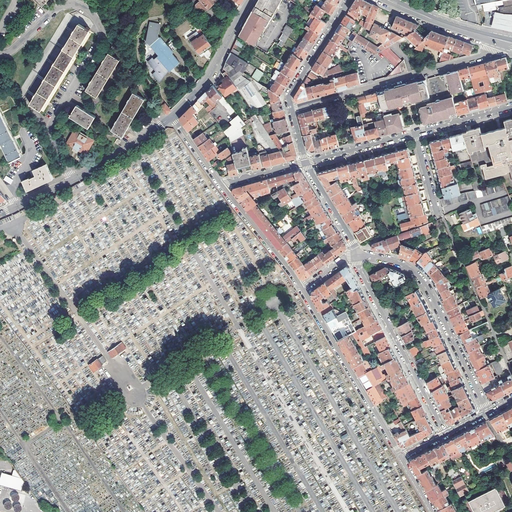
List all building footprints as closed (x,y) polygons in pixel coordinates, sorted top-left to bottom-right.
[(201,0),(202,1),(200,2),(196,5),(196,8),(198,11),(200,9),(205,13),(217,0),(201,0)] [(234,0),(230,4),(236,12),(240,5),(235,0),(234,0)] [(239,36),(255,46),(258,39),(261,41),(284,0),(259,0),(258,1),(255,8),(241,33),(239,36)] [(321,8),(326,11),(332,15),(337,7),(338,5),(329,0),(321,0),(325,2),(321,8)] [(356,15),(357,16),(360,17),(362,14),(364,14),(368,16),(372,5),(365,1),(363,0),(355,0),(349,11),(356,15)] [(499,7),(501,13),(501,15),(511,15),(511,0),(503,0),(504,6),(499,7)] [(311,14),(320,19),(326,11),(321,8),(317,5),(313,11),(306,7),(305,9),(311,14)] [(368,16),(365,23),(364,27),(369,30),(372,24),(373,24),(379,8),(372,5),(368,16)] [(349,11),(346,15),(354,21),(356,18),(354,17),(356,15),(349,11)] [(511,15),(501,15),(501,13),(495,12),(494,19),(492,27),(511,31),(511,30),(511,15)] [(69,14),(67,13),(17,96),(23,99),(28,92),(38,75),(47,59),(57,43),(67,27),(73,16),(69,14)] [(315,19),(310,28),(320,34),(325,25),(326,24),(320,19),(311,14),(310,16),(315,19)] [(345,17),(341,24),(350,30),(355,21),(354,21),(346,15),(345,17)] [(408,21),(397,16),(393,28),(400,31),(399,32),(401,33),(401,32),(408,35),(416,29),(419,26),(408,21)] [(153,76),(160,83),(164,78),(164,76),(163,76),(169,70),(168,69),(171,66),(172,67),(179,62),(171,54),(173,52),(158,38),(157,39),(156,37),(158,25),(147,23),(145,44),(151,45),(160,54),(154,61),(152,59),(147,63),(156,72),(153,76)] [(359,36),(364,27),(363,26),(358,35),(353,42),(374,56),(380,53),(388,47),(404,37),(403,36),(401,37),(375,23),(369,36),(384,43),(378,47),(359,36)] [(89,31),(79,24),(74,32),(64,47),(54,63),(44,79),(35,96),(30,104),(41,110),(47,101),(56,86),(66,70),(76,53),(85,38),(89,31)] [(337,30),(336,32),(345,37),(350,30),(341,24),(337,30)] [(286,25),(284,29),(285,29),(279,40),(281,41),(278,45),(282,47),(288,38),(293,29),(286,25)] [(309,30),(304,37),(314,43),(315,41),(320,34),(310,28),(307,26),(305,28),(309,30)] [(422,35),(416,29),(408,35),(406,36),(407,37),(417,46),(432,31),(427,29),(422,35)] [(417,46),(414,50),(422,52),(425,44),(442,50),(439,56),(442,57),(449,37),(441,34),(432,31),(417,46)] [(335,33),(331,40),(344,48),(346,47),(341,44),(345,37),(336,32),(335,33)] [(358,35),(354,32),(349,40),(351,41),(353,42),(358,35)] [(197,37),(192,41),(200,53),(211,60),(216,50),(205,34),(198,39),(197,37)] [(304,37),(299,45),(309,52),(310,50),(314,43),(304,37)] [(449,49),(453,50),(457,39),(450,37),(449,37),(442,57),(440,63),(449,60),(451,55),(447,54),(449,49)] [(457,39),(453,50),(460,53),(461,52),(464,42),(463,42),(457,39)] [(344,48),(331,40),(328,45),(323,52),(333,58),(339,48),(347,52),(348,50),(344,48)] [(473,45),(464,42),(461,52),(470,55),(470,54),(473,45)] [(292,53),(293,54),(303,61),(307,54),(309,52),(299,45),(294,53),(293,52),(292,53)] [(397,67),(402,61),(391,50),(388,47),(380,53),(383,56),(397,67)] [(333,58),(323,52),(320,56),(317,62),(327,68),(333,58)] [(115,67),(120,60),(109,53),(104,60),(104,59),(102,63),(103,63),(92,81),(91,80),(89,83),(90,84),(86,90),(97,97),(102,89),(115,67)] [(226,63),(244,74),(250,64),(238,57),(231,53),(229,57),(226,63)] [(303,61),(293,54),(287,64),(286,63),(285,64),(286,65),(296,71),(297,69),(303,61)] [(499,71),(509,68),(506,57),(496,60),(499,71)] [(397,67),(387,78),(395,75),(408,72),(404,59),(402,61),(397,67)] [(491,83),(496,82),(495,78),(500,76),(499,72),(499,71),(496,60),(492,61),(485,63),(491,83)] [(276,61),(274,67),(281,70),(283,63),(276,61)] [(322,76),(327,68),(317,62),(312,69),(322,76)] [(252,79),(244,74),(226,63),(224,69),(237,88),(246,101),(259,92),(259,93),(262,91),(265,87),(259,83),(252,79)] [(476,97),(485,95),(486,96),(487,96),(487,98),(486,98),(486,99),(487,98),(495,97),(491,83),(485,63),(481,64),(471,67),(468,68),(471,76),(476,97)] [(286,65),(281,72),(291,79),(294,75),(296,71),(286,65)] [(344,71),(340,65),(331,70),(330,69),(328,70),(332,74),(344,71)] [(461,79),(471,76),(468,68),(464,69),(458,71),(461,79)] [(224,69),(222,73),(225,79),(223,80),(225,82),(219,86),(226,95),(237,88),(224,69)] [(258,69),(252,79),(259,83),(265,74),(258,69)] [(277,70),(272,78),(286,87),(288,85),(291,79),(281,72),(277,70)] [(425,121),(425,123),(450,116),(450,114),(457,112),(457,114),(458,114),(455,103),(453,98),(452,94),(454,94),(464,91),(461,79),(458,71),(455,71),(377,93),(379,99),(383,113),(409,106),(420,103),(421,109),(422,113),(425,121)] [(358,72),(346,76),(349,88),(351,88),(361,85),(358,72)] [(312,86),(315,97),(324,95),(337,91),(334,79),(332,74),(324,77),(325,80),(330,78),(332,83),(324,85),(324,83),(312,86)] [(346,76),(334,79),(337,91),(343,90),(349,88),(346,76)] [(286,87),(272,78),(270,81),(274,84),(270,90),(280,96),(285,89),(286,87)] [(495,97),(497,104),(506,101),(507,101),(501,80),(496,82),(491,83),(495,97)] [(299,93),(298,92),(294,99),(297,102),(308,99),(305,87),(304,84),(303,83),(301,87),(300,90),(301,93),(299,93)] [(209,89),(206,92),(210,97),(215,103),(219,100),(223,106),(224,106),(227,110),(227,111),(230,115),(235,111),(213,85),(213,86),(212,87),(211,91),(209,89)] [(307,86),(305,87),(308,99),(310,99),(315,97),(312,86),(308,87),(307,86)] [(259,93),(262,97),(265,94),(265,93),(269,94),(271,100),(272,103),(281,100),(281,98),(280,96),(270,90),(265,87),(262,91),(259,93)] [(140,107),(145,99),(133,92),(129,99),(127,102),(128,102),(117,120),(116,120),(114,122),(115,123),(111,130),(122,137),(128,128),(140,107)] [(198,100),(203,105),(210,97),(206,92),(202,96),(198,100)] [(259,92),(246,101),(251,109),(267,105),(265,101),(262,97),(259,93),(259,92)] [(364,103),(379,99),(377,93),(368,96),(356,99),(360,116),(361,119),(364,119),(368,117),(364,103)] [(476,97),(480,108),(482,108),(491,105),(494,104),(497,104),(495,97),(487,98),(486,99),(486,98),(487,98),(487,96),(486,96),(485,95),(476,97)] [(472,110),(480,108),(476,97),(467,100),(470,111),(472,110)] [(198,113),(204,107),(203,105),(198,100),(186,112),(179,120),(188,132),(200,121),(194,114),(197,111),(198,113)] [(281,100),(272,103),(274,112),(284,109),(283,105),(281,100)] [(455,103),(458,114),(464,112),(470,111),(467,100),(455,103)] [(162,107),(166,114),(171,109),(166,103),(162,107)] [(269,109),(267,104),(267,105),(251,109),(254,113),(269,109)] [(84,110),(77,106),(70,117),(79,122),(89,127),(95,116),(86,111),(87,110),(84,109),(84,110)] [(320,109),(313,111),(316,121),(328,117),(329,118),(332,118),(332,117),(329,107),(320,109)] [(273,112),(275,121),(286,118),(284,112),(284,109),(274,112),(273,112)] [(3,144),(12,161),(23,155),(14,138),(13,137),(0,110),(0,137),(2,142),(3,144)] [(306,113),(304,113),(307,123),(308,123),(316,121),(313,111),(306,113)] [(301,126),(301,127),(308,125),(307,124),(309,124),(308,123),(307,123),(304,113),(300,115),(299,117),(301,126)] [(384,119),(388,133),(393,132),(403,129),(402,127),(399,115),(399,113),(392,115),(391,114),(383,116),(384,119)] [(239,115),(234,119),(230,122),(233,125),(225,132),(228,136),(229,137),(242,127),(246,124),(245,122),(239,115)] [(250,121),(253,120),(254,121),(252,122),(254,128),(257,128),(260,133),(266,142),(274,152),(274,153),(269,154),(272,164),(282,162),(287,160),(281,152),(279,149),(270,136),(262,125),(257,117),(255,115),(249,119),(250,121)] [(353,143),(367,139),(361,119),(360,116),(356,117),(358,123),(359,124),(360,123),(361,126),(358,126),(352,128),(353,134),(351,135),(353,143)] [(275,121),(272,122),(272,124),(274,123),(277,134),(289,130),(288,124),(286,118),(275,121)] [(361,119),(367,139),(373,137),(379,136),(375,122),(369,124),(371,130),(369,130),(369,128),(367,128),(367,125),(366,125),(364,119),(361,119)] [(375,122),(379,136),(381,135),(388,133),(384,119),(375,122)] [(467,148),(469,154),(473,152),(481,149),(481,150),(486,149),(485,146),(489,145),(495,165),(488,167),(487,164),(481,166),(482,170),(483,169),(486,180),(507,174),(507,173),(510,172),(511,178),(511,145),(511,143),(511,142),(511,119),(505,122),(506,128),(500,129),(482,134),(480,128),(469,131),(462,133),(467,148)] [(270,123),(262,125),(270,136),(273,135),(270,123)] [(311,134),(313,134),(317,133),(316,129),(309,131),(308,125),(301,127),(303,134),(304,136),(311,134)] [(244,135),(242,127),(229,137),(230,143),(244,135)] [(327,137),(330,149),(338,147),(340,146),(336,134),(331,136),(329,130),(325,130),(327,137)] [(92,141),(75,131),(68,143),(74,146),(73,147),(79,151),(80,150),(85,153),(92,141)] [(203,133),(194,140),(196,143),(199,147),(208,140),(203,133)] [(462,133),(450,137),(453,147),(454,150),(463,148),(463,149),(467,148),(462,133)] [(279,141),(275,134),(273,135),(270,136),(279,149),(283,147),(293,142),(291,135),(279,141)] [(308,151),(315,149),(311,134),(304,136),(308,151)] [(315,136),(314,137),(313,134),(311,134),(315,149),(316,153),(322,151),(324,151),(321,139),(316,141),(315,136)] [(321,139),(324,151),(329,149),(330,149),(327,137),(321,139)] [(444,149),(447,148),(453,147),(450,137),(441,139),(444,149)] [(210,139),(208,140),(199,147),(202,152),(204,154),(211,149),(215,146),(210,139)] [(432,152),(444,149),(441,139),(430,142),(432,152)] [(295,150),(293,142),(283,147),(284,151),(281,152),(287,160),(294,158),(296,155),(295,150)] [(233,155),(235,159),(236,163),(237,168),(244,166),(251,164),(249,157),(247,147),(242,148),(243,151),(233,154),(233,155)] [(228,148),(219,154),(222,159),(231,153),(228,148)] [(396,151),(398,160),(410,156),(408,148),(396,151)] [(444,149),(432,152),(435,161),(445,158),(444,156),(447,156),(446,154),(448,153),(448,152),(447,148),(444,149)] [(216,156),(211,149),(204,154),(208,159),(209,161),(216,156)] [(396,151),(385,154),(387,163),(394,161),(395,163),(396,163),(399,162),(398,160),(396,151)] [(259,154),(249,157),(251,164),(253,170),(261,167),(263,167),(259,154)] [(272,164),(269,154),(262,156),(264,166),(271,165),(272,164)] [(375,157),(379,172),(380,175),(384,174),(383,171),(386,170),(389,169),(387,163),(385,154),(375,157)] [(399,162),(400,169),(413,166),(410,156),(398,160),(399,162)] [(364,160),(369,175),(379,172),(375,157),(364,160)] [(437,169),(450,166),(449,162),(448,162),(447,160),(446,158),(445,158),(435,161),(437,169)] [(357,162),(360,176),(362,181),(370,179),(369,175),(364,160),(357,162)] [(459,165),(461,171),(473,167),(471,161),(459,165)] [(348,164),(352,179),(354,185),(358,187),(356,177),(360,176),(357,162),(348,164)] [(237,168),(236,163),(228,165),(230,176),(239,174),(237,168)] [(23,180),(25,185),(27,190),(53,178),(47,164),(34,170),(36,175),(31,177),(30,178),(30,177),(24,180),(23,180)] [(337,168),(340,177),(340,180),(341,181),(342,182),(352,179),(348,164),(337,168)] [(402,175),(403,179),(415,175),(413,166),(400,169),(400,170),(400,171),(401,175),(402,175)] [(452,173),(450,166),(437,169),(439,177),(452,173)] [(337,168),(317,173),(319,176),(326,188),(331,184),(329,181),(340,177),(337,168)] [(281,190),(285,188),(288,187),(289,188),(306,178),(305,177),(302,173),(299,171),(298,171),(281,176),(267,180),(269,187),(277,185),(284,183),(284,185),(280,187),(281,190)] [(452,173),(439,177),(442,188),(455,184),(452,173)] [(13,180),(6,175),(3,180),(11,184),(13,180)] [(404,186),(417,183),(415,175),(403,179),(401,179),(403,187),(404,186)] [(306,178),(289,188),(291,191),(293,189),(296,194),(290,199),(291,201),(301,195),(312,188),(309,183),(306,178)] [(477,178),(471,180),(475,191),(481,190),(477,178)] [(249,189),(255,197),(271,192),(269,187),(267,180),(256,183),(247,186),(249,189)] [(331,197),(342,190),(337,181),(331,184),(326,188),(330,194),(331,197)] [(404,186),(406,195),(420,192),(417,183),(404,186)] [(445,198),(460,194),(457,183),(455,184),(442,188),(445,198)] [(481,190),(475,191),(465,193),(460,194),(445,198),(447,205),(467,200),(477,198),(506,189),(504,183),(501,184),(501,183),(481,190)] [(277,185),(269,187),(271,192),(272,196),(281,191),(281,190),(280,187),(278,188),(277,185)] [(242,187),(234,190),(232,193),(237,198),(247,191),(249,189),(247,186),(242,187)] [(272,196),(274,199),(277,197),(281,202),(279,204),(281,207),(290,202),(284,191),(286,190),(285,188),(281,190),(281,191),(272,196)] [(301,195),(305,201),(316,195),(315,193),(312,188),(301,195)] [(348,198),(342,190),(331,197),(332,198),(337,205),(348,198)] [(239,202),(240,203),(250,195),(247,191),(237,198),(239,202)] [(420,192),(406,195),(402,197),(405,207),(405,206),(423,202),(420,192)] [(243,206),(244,207),(253,199),(250,195),(240,203),(243,206)] [(316,195),(305,201),(304,202),(309,210),(321,202),(320,201),(316,195)] [(480,205),(482,212),(511,202),(509,196),(480,205)] [(342,215),(356,207),(357,206),(356,203),(352,205),(348,198),(337,205),(339,210),(342,215)] [(253,199),(244,207),(246,210),(247,211),(255,205),(257,204),(253,199)] [(321,202),(309,210),(312,215),(307,218),(308,220),(314,216),(325,210),(322,204),(321,202)] [(408,218),(411,217),(426,213),(423,202),(405,206),(408,218)] [(511,203),(511,202),(482,212),(484,218),(511,208),(511,203)] [(277,248),(279,250),(287,243),(282,238),(279,234),(281,233),(278,229),(276,230),(272,225),(274,223),(272,221),(270,223),(265,217),(267,216),(265,213),(263,214),(255,205),(247,211),(258,225),(261,228),(264,232),(277,248)] [(347,223),(349,222),(359,216),(360,215),(356,207),(342,215),(343,216),(347,223)] [(459,213),(464,223),(474,219),(470,209),(468,210),(467,207),(466,208),(466,210),(459,213)] [(325,210),(314,216),(319,224),(330,217),(329,216),(325,210)] [(401,224),(400,220),(397,221),(400,233),(428,222),(426,213),(411,217),(412,221),(401,224)] [(360,215),(359,216),(365,227),(367,226),(360,215)] [(359,216),(349,222),(356,232),(365,227),(359,216)] [(511,216),(481,227),(484,234),(498,228),(498,229),(504,227),(511,224),(511,216)] [(319,224),(317,225),(318,227),(321,225),(322,227),(319,229),(321,231),(323,230),(333,223),(333,222),(330,217),(319,224)] [(464,223),(461,225),(464,230),(479,223),(477,217),(474,219),(464,223)] [(323,230),(327,238),(338,231),(337,230),(333,223),(323,230)] [(398,235),(400,241),(409,237),(411,241),(414,240),(413,236),(421,232),(423,236),(431,232),(429,228),(427,224),(398,235)] [(365,227),(356,232),(361,242),(365,239),(367,241),(373,236),(367,226),(365,227)] [(297,227),(282,238),(287,243),(292,239),(301,232),(297,227)] [(504,227),(498,229),(501,237),(507,234),(504,227)] [(332,246),(332,245),(343,239),(342,238),(338,231),(327,238),(324,240),(325,243),(329,241),(332,246)] [(301,232),(292,239),(294,241),(298,237),(302,242),(306,238),(302,234),(301,232)] [(390,249),(401,245),(400,241),(398,235),(386,240),(390,249)] [(333,249),(331,250),(336,256),(346,249),(346,245),(344,241),(343,239),(332,245),(333,247),(332,248),(333,249)] [(384,252),(392,254),(390,249),(386,240),(373,245),(371,249),(384,252)] [(283,255),(284,256),(292,250),(287,243),(279,250),(283,255)] [(402,246),(399,256),(400,256),(409,260),(415,250),(402,245),(401,245),(402,246)] [(493,255),(490,248),(480,251),(483,259),(493,255)] [(289,262),(290,263),(298,257),(299,255),(305,251),(304,249),(296,255),(292,250),(284,256),(289,262)] [(318,254),(319,255),(326,264),(334,257),(336,256),(331,250),(329,251),(327,249),(318,254)] [(415,250),(409,260),(410,260),(415,264),(423,254),(416,249),(415,250)] [(480,256),(477,250),(466,256),(467,259),(470,257),(472,260),(480,256)] [(507,250),(494,257),(497,264),(510,257),(509,254),(507,250)] [(425,253),(423,254),(415,264),(420,268),(421,269),(432,260),(433,260),(429,251),(425,253)] [(319,255),(311,260),(318,269),(324,265),(326,264),(319,255)] [(298,257),(290,263),(294,269),(295,270),(303,264),(301,261),(298,257)] [(304,264),(303,264),(310,275),(312,274),(318,269),(311,260),(305,265),(304,264)] [(427,275),(428,276),(438,269),(432,260),(421,269),(427,275)] [(479,260),(466,266),(471,278),(480,274),(476,263),(479,262),(479,260)] [(303,264),(295,270),(298,275),(300,279),(304,279),(310,275),(303,264)] [(511,267),(511,266),(505,269),(506,272),(501,274),(500,271),(498,271),(501,277),(502,280),(511,275),(511,267)] [(346,267),(341,271),(346,280),(352,288),(354,291),(360,288),(354,276),(349,268),(346,267)] [(385,268),(370,275),(374,281),(381,278),(388,274),(396,270),(385,268)] [(429,277),(433,283),(447,277),(451,274),(448,270),(441,274),(438,269),(428,276),(429,277)] [(396,270),(388,274),(394,286),(406,280),(406,279),(408,278),(405,275),(403,274),(400,272),(396,270)] [(333,289),(346,280),(341,271),(330,279),(325,283),(332,293),(336,299),(338,297),(333,289)] [(476,288),(486,283),(482,273),(480,274),(471,278),(476,288)] [(434,285),(438,293),(449,288),(451,287),(449,282),(447,277),(433,283),(434,285)] [(381,278),(374,281),(377,287),(382,284),(383,282),(381,278)] [(41,284),(41,282),(40,280),(15,281),(9,286),(14,286),(10,290),(17,290),(14,293),(20,293),(23,296),(28,296),(31,293),(33,293),(33,296),(29,297),(29,298),(34,298),(34,294),(39,294),(41,293),(41,291),(36,291),(35,290),(41,284)] [(492,281),(486,283),(476,288),(480,298),(487,295),(490,293),(487,285),(493,283),(492,281)] [(320,286),(318,288),(324,297),(325,299),(327,298),(326,297),(332,293),(325,283),(320,286)] [(490,293),(487,295),(490,301),(493,307),(495,306),(496,306),(497,306),(497,305),(498,305),(499,304),(505,300),(501,291),(506,289),(505,286),(490,293)] [(315,303),(319,311),(329,305),(327,301),(323,304),(321,299),(324,297),(318,288),(311,293),(311,296),(315,303)] [(354,291),(352,288),(344,293),(345,296),(349,294),(354,304),(365,298),(361,289),(360,288),(354,291)] [(449,288),(438,293),(439,295),(441,300),(453,295),(455,294),(453,290),(450,291),(449,288)] [(419,289),(407,295),(412,305),(425,299),(422,294),(419,289)] [(443,303),(447,311),(457,306),(458,306),(453,295),(441,300),(443,303)] [(354,304),(358,312),(369,306),(366,300),(365,298),(354,304)] [(427,304),(425,299),(412,305),(412,306),(418,317),(430,310),(427,304)] [(467,310),(469,316),(479,311),(477,306),(468,310),(468,308),(466,304),(468,303),(467,301),(463,303),(467,310)] [(393,303),(387,306),(392,316),(398,313),(393,303)] [(322,316),(333,309),(330,304),(329,305),(319,311),(322,316)] [(360,315),(362,319),(373,313),(372,311),(369,306),(358,312),(355,313),(357,317),(360,315)] [(450,318),(461,313),(457,306),(447,311),(448,313),(450,318)] [(326,322),(337,316),(333,309),(322,316),(325,321),(326,322)] [(423,325),(424,325),(434,319),(433,317),(430,310),(418,317),(420,321),(423,325)] [(479,311),(469,316),(470,319),(472,322),(474,327),(480,325),(478,321),(476,322),(475,320),(482,317),(481,316),(484,314),(482,310),(479,311)] [(332,331),(337,341),(348,335),(351,333),(356,331),(352,324),(352,323),(341,329),(337,323),(344,319),(346,321),(350,319),(348,317),(346,311),(337,316),(326,322),(332,331)] [(362,319),(366,326),(377,320),(376,319),(373,313),(362,319)] [(465,322),(461,313),(450,318),(451,320),(454,327),(465,322)] [(434,319),(424,325),(427,332),(438,326),(437,324),(434,319)] [(366,326),(364,327),(369,336),(371,336),(380,330),(382,330),(379,325),(377,320),(366,326)] [(405,323),(397,327),(401,334),(402,336),(412,331),(408,322),(405,323)] [(469,330),(465,322),(454,327),(455,329),(458,335),(469,330)] [(438,326),(427,332),(430,339),(441,334),(440,332),(438,326)] [(369,336),(364,327),(356,331),(351,333),(357,342),(362,350),(365,357),(370,354),(366,347),(376,342),(385,336),(383,332),(382,330),(380,330),(371,336),(369,336)] [(463,344),(478,337),(476,333),(475,333),(474,331),(471,332),(470,329),(469,330),(458,335),(459,337),(463,344)] [(412,331),(402,336),(403,338),(406,343),(414,338),(413,336),(414,335),(412,331)] [(441,334),(430,339),(424,342),(426,347),(431,345),(432,347),(434,346),(445,341),(444,339),(441,334)] [(348,335),(337,341),(340,346),(343,350),(354,343),(348,335)] [(481,335),(478,337),(463,344),(466,351),(467,353),(480,347),(481,346),(478,342),(483,339),(481,335)] [(385,336),(376,342),(381,352),(391,346),(390,345),(385,336)] [(438,354),(448,349),(447,347),(445,341),(434,346),(437,352),(436,353),(434,352),(430,354),(432,357),(438,354)] [(354,343),(343,350),(345,354),(348,358),(359,352),(354,343)] [(121,345),(109,352),(114,359),(126,352),(121,345)] [(379,356),(383,364),(396,357),(395,355),(391,346),(381,352),(374,355),(376,358),(379,356)] [(409,350),(413,357),(420,353),(416,347),(409,350)] [(471,362),(485,355),(484,354),(483,354),(482,353),(481,353),(480,351),(481,350),(480,347),(467,353),(470,360),(471,362)] [(442,363),(453,358),(449,351),(448,349),(438,354),(442,363)] [(359,352),(348,358),(352,365),(353,367),(364,361),(359,352)] [(472,364),(475,371),(489,365),(490,364),(488,360),(486,361),(485,357),(486,357),(485,355),(471,362),(472,364)] [(381,365),(383,369),(386,367),(390,373),(386,375),(388,379),(403,370),(400,365),(396,357),(383,364),(381,365)] [(104,365),(99,358),(90,364),(95,371),(104,365)] [(441,363),(446,373),(457,367),(454,360),(453,358),(442,363),(441,363)] [(367,359),(364,361),(353,367),(358,375),(363,383),(367,390),(376,385),(379,384),(387,379),(388,379),(386,375),(383,369),(381,365),(372,370),(367,359)] [(497,375),(500,384),(505,394),(511,391),(511,390),(511,377),(511,375),(508,376),(509,380),(503,383),(499,374),(503,372),(498,360),(491,363),(497,375)] [(489,365),(475,371),(478,377),(481,383),(487,380),(494,377),(489,365)] [(448,377),(451,382),(462,376),(458,369),(457,367),(446,373),(442,375),(443,379),(448,377)] [(388,379),(387,379),(388,382),(391,380),(394,386),(391,388),(393,391),(395,390),(409,382),(406,377),(403,370),(388,379)] [(424,379),(426,383),(434,379),(432,374),(424,379)] [(450,391),(452,390),(465,384),(463,380),(462,376),(451,382),(450,382),(452,385),(448,387),(450,391)] [(434,379),(426,383),(430,390),(431,392),(442,386),(437,377),(434,379)] [(492,388),(487,380),(481,383),(483,387),(489,400),(493,401),(498,398),(505,394),(500,384),(492,388)] [(409,382),(395,390),(402,403),(416,396),(413,390),(409,382)] [(376,385),(384,399),(387,398),(379,384),(376,385)] [(442,386),(431,392),(436,401),(437,403),(447,398),(449,396),(445,388),(448,386),(447,384),(446,384),(442,386)] [(465,384),(452,390),(454,395),(455,395),(457,399),(456,399),(458,402),(460,405),(458,406),(463,417),(473,411),(474,411),(475,410),(476,409),(476,408),(476,407),(475,406),(471,396),(465,384)] [(367,390),(375,405),(384,399),(376,385),(367,390)] [(416,396),(402,403),(404,406),(407,405),(408,403),(412,411),(422,406),(419,401),(416,396)] [(441,411),(447,408),(448,407),(451,406),(447,398),(437,403),(440,409),(441,411)] [(456,407),(450,411),(455,421),(462,418),(463,417),(458,406),(457,405),(456,406),(456,407)] [(412,411),(411,411),(416,420),(426,415),(425,413),(422,406),(412,411)] [(511,407),(504,412),(502,413),(509,427),(511,425),(511,407)] [(447,408),(441,411),(447,422),(451,423),(454,422),(455,421),(450,411),(450,410),(448,410),(447,408)] [(490,419),(498,433),(509,427),(502,413),(492,418),(490,419)] [(412,422),(415,429),(430,422),(429,420),(426,415),(416,420),(412,422)] [(398,418),(399,418),(403,427),(406,425),(408,424),(403,416),(398,418)] [(399,418),(393,422),(395,425),(398,424),(402,430),(403,430),(404,431),(400,433),(398,432),(393,435),(398,442),(409,437),(407,433),(403,427),(399,418)] [(475,427),(482,442),(495,435),(486,421),(484,422),(475,427)] [(414,429),(416,433),(426,428),(427,429),(430,434),(433,432),(434,429),(433,427),(430,422),(415,429),(414,429)] [(466,432),(464,433),(471,447),(476,444),(478,448),(484,445),(482,442),(475,427),(466,432)] [(416,433),(415,434),(418,440),(424,437),(430,434),(427,429),(426,428),(416,433)] [(462,434),(454,439),(461,452),(465,450),(467,454),(473,451),(471,447),(464,433),(462,434)] [(415,434),(409,437),(398,442),(400,446),(404,447),(406,447),(418,440),(415,434)] [(449,441),(444,444),(450,456),(451,459),(455,456),(456,459),(462,455),(461,452),(454,439),(449,441)] [(435,448),(441,460),(450,456),(444,444),(442,445),(435,448)] [(426,453),(431,462),(433,467),(434,468),(440,465),(438,462),(441,460),(435,448),(433,449),(426,453)] [(431,462),(426,453),(416,459),(412,460),(411,464),(417,476),(422,473),(420,468),(431,462)] [(447,472),(450,477),(452,481),(457,478),(452,469),(447,472)] [(422,473),(417,476),(422,483),(426,491),(436,485),(428,470),(422,473)] [(22,491),(25,482),(22,478),(9,475),(2,473),(0,478),(0,484),(5,486),(22,491)] [(455,487),(460,497),(469,492),(461,477),(452,482),(455,487)] [(432,500),(447,492),(446,489),(442,491),(438,484),(436,485),(426,491),(429,496),(432,500)] [(500,486),(496,488),(505,506),(510,504),(500,486)] [(493,511),(505,506),(496,488),(463,505),(466,511),(493,511)] [(449,495),(447,492),(432,500),(435,505),(438,510),(449,504),(445,497),(449,495)] [(14,500),(15,501),(17,501),(18,501),(20,500),(20,498),(20,497),(20,495),(19,494),(18,493),(16,493),(14,493),(13,494),(12,496),(12,498),(13,499),(14,500)] [(6,508),(7,509),(9,509),(11,509),(12,508),(13,506),(13,505),(12,503),(11,502),(10,501),(8,501),(7,501),(6,502),(5,502),(5,504),(4,505),(5,507),(6,508)] [(449,504),(438,510),(438,511),(456,511),(451,503),(449,504)]
